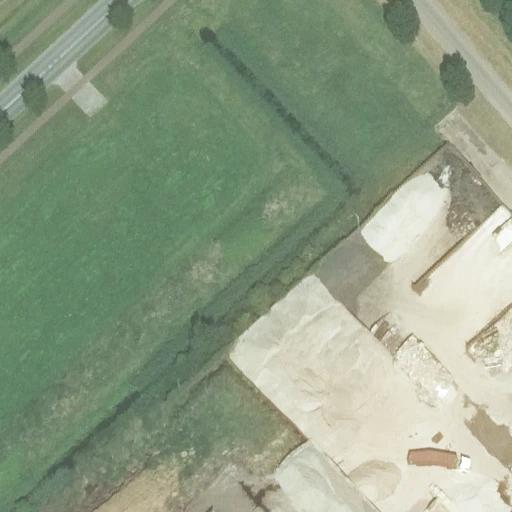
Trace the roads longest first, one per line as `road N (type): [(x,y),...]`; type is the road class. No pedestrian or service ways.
road 1 (secondary): [(122,0),(0,114)]
road 2 (unclassified): [(511,111),(418,0)]
